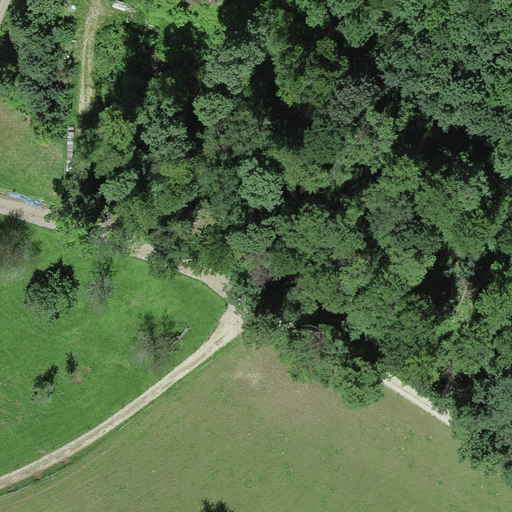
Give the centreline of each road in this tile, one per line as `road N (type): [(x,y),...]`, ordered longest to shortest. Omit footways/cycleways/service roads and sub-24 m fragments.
road 1 (track): [(0,482),(160,388),(222,342),(254,295)]
road 2 (track): [(254,295),(511,455)]
road 3 (track): [(0,208),(254,295)]
